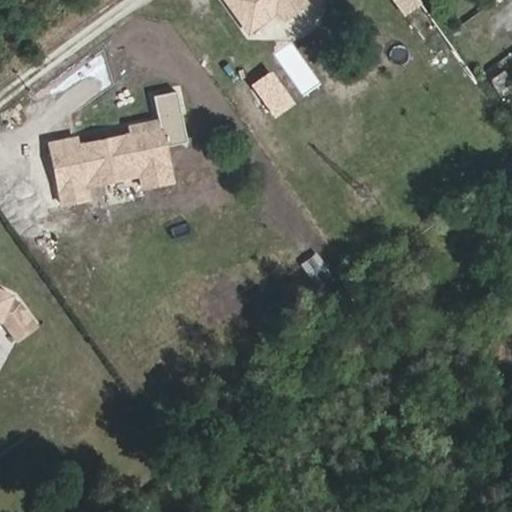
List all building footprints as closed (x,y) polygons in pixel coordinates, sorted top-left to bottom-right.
[(218,0),(242,33),(272,11),(269,7),(279,0),(218,0)] [(278,19),(298,5),(293,0),(279,0),(269,7),(272,11),(278,19)] [(272,115),(292,100),(267,68),(248,82),(272,115)] [(151,186),(186,181),(181,143),(197,141),(190,88),(165,92),(169,116),(137,121),(139,131),(91,138),(91,132),(49,138),(59,205),(103,198),(101,184),(150,177),(151,186)] [(14,293),(0,286),(0,316),(6,319),(19,337),(38,324),(21,301),(12,296),(14,293)]
